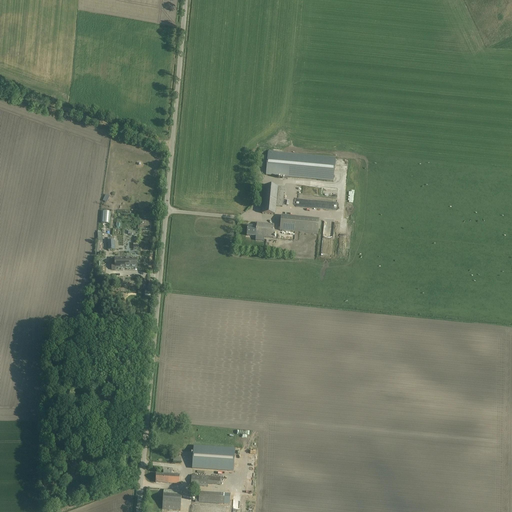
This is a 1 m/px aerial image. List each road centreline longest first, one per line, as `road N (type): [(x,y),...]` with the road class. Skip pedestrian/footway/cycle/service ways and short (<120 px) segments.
road 1 (unclassified): [(139,511),(187,0)]
road 2 (track): [(0,84),(172,145)]
